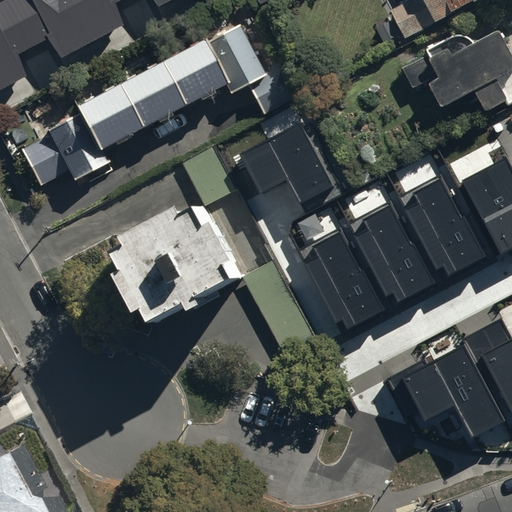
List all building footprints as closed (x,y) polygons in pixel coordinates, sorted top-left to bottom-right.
[(0,0),(0,84),(22,73),(14,51),(43,36),(57,56),(118,23),(110,1),(110,0),(150,0),(153,4),(161,0),(198,0),(202,7),(214,0),(0,0)] [(393,0),(397,8),(390,12),(404,40),(480,0),(393,0)] [(77,117),(47,133),(72,179),(105,162),(99,149),(221,85),(227,96),(244,87),(259,117),(294,99),(275,62),(258,71),(236,28),(201,47),(198,42),(73,108),(77,117)] [(485,112),(506,101),(508,105),(511,103),(511,59),(498,33),(474,45),(474,44),(473,44),(473,43),(472,43),(472,42),(471,41),(470,41),(470,40),(469,40),(468,39),(467,39),(466,38),(465,38),(464,38),(463,37),(462,37),(461,37),(460,37),(459,37),(458,37),(457,37),(456,37),(456,38),(455,38),(454,38),(453,39),(426,51),(428,55),(401,69),(413,91),(428,83),(441,108),(474,91),(485,112)] [(300,122),(240,154),(261,194),(288,180),(301,203),(334,186),(300,122)] [(214,144),(181,163),(204,207),(180,219),(176,211),(120,240),(125,251),(112,257),(121,275),(114,278),(134,317),(142,312),(149,325),(183,307),(187,315),(200,308),(196,301),(241,278),(287,366),(320,349),(274,259),(243,275),(207,206),(237,190),(214,144)] [(511,167),(506,157),(462,180),(501,254),(511,248),(511,167)] [(420,202),(406,210),(437,269),(443,266),(448,275),(486,255),(466,216),(461,218),(440,179),(414,192),(420,202)] [(369,229),(355,236),(387,296),(393,293),(398,302),(436,282),(415,243),(411,245),(390,205),(364,219),(369,229)] [(318,256),(304,264),(335,323),(342,320),(347,330),(385,310),(364,270),(359,273),(339,233),(313,246),(318,256)] [(502,320),(464,340),(481,371),(487,367),(511,413),(511,338),(511,339),(502,320)] [(423,359),(386,379),(406,417),(420,410),(425,421),(455,405),(472,438),(504,421),(463,345),(425,365),(423,359)] [(0,511),(64,511),(56,497),(43,497),(43,491),(48,490),(21,447),(0,458),(0,511)]
